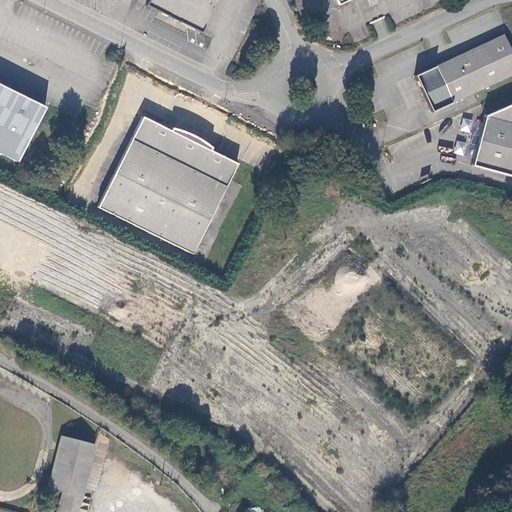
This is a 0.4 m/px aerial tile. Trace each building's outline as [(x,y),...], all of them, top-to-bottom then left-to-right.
[(149,0),(147,5),(161,12),(158,17),(166,21),(164,24),(175,29),(177,26),(184,30),(187,25),(201,32),(216,0),(149,0)] [(511,53),(503,35),(435,66),(452,102),(473,93),(511,74),(511,53)] [(452,102),(435,66),(414,76),(431,112),(452,102)] [(0,153),(16,161),(43,106),(0,85),(0,153)] [(511,103),(488,114),(485,122),(479,120),(475,132),(481,134),(478,144),(471,142),(467,155),(474,157),(471,164),(511,177),(511,103)] [(141,118),(98,207),(192,252),(234,164),(210,152),(212,148),(207,144),(200,139),(195,135),(189,133),(182,131),(173,129),(171,133),(141,118)] [(453,153),(466,157),(469,143),(457,140),(453,153)] [(164,350),(179,314),(120,289),(105,324),(164,350)] [(75,511),(95,444),(62,434),(45,488),(61,493),(55,511),(75,511)] [(251,502),(243,511),(263,511),(264,511),(251,502)]
